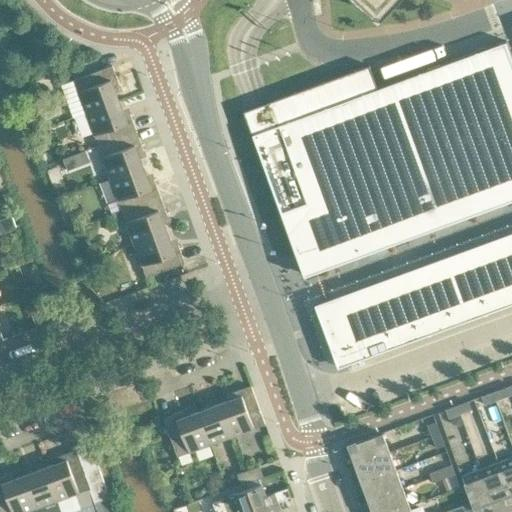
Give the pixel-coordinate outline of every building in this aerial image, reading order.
[(361,0),(372,10),(373,10),(378,15),(381,12),(392,0),(361,0)] [(358,255),(511,197),(511,60),(510,55),(511,55),(506,41),(377,88),(369,65),(281,97),(272,101),(256,106),(245,111),(243,111),(296,255),(297,255),(304,274),(317,269),(318,271),(358,256),(358,255)] [(86,113),(119,101),(115,91),(119,85),(120,85),(112,65),(74,80),(86,113)] [(122,110),(119,101),(86,113),(98,146),(137,131),(130,113),(129,113),(122,110)] [(144,150),(137,131),(98,146),(110,178),(143,166),(140,157),(142,151),(144,150)] [(110,178),(122,211),(161,197),(154,178),(153,178),(146,176),(143,166),(110,178)] [(167,216),(161,197),(122,211),(134,244),(167,232),(164,222),(166,216),(167,216)] [(167,232),(134,244),(146,277),(185,263),(178,243),(177,244),(170,241),(167,232)] [(511,232),(331,299),(331,298),(322,301),(323,302),(315,305),(338,367),(343,365),(344,366),(363,358),(511,303),(511,232)] [(36,284),(24,288),(25,293),(37,288),(36,284)] [(233,436),(265,424),(251,385),(232,392),(232,393),(229,400),(221,403),(233,436)] [(511,385),(493,392),(496,400),(511,394),(511,385)] [(493,392),(481,396),(484,404),(496,400),(493,392)] [(468,401),(457,405),(460,413),(471,409),(468,401)] [(221,403),(197,412),(209,444),(233,436),(221,403)] [(457,405),(445,409),(448,418),(460,413),(457,405)] [(177,456),(209,444),(197,412),(189,414),(183,412),(182,411),(163,418),(177,456)] [(428,425),(432,436),(440,433),(436,422),(428,425)] [(349,445),(355,463),(389,451),(382,433),(349,445)] [(444,444),(440,433),(432,436),(436,447),(444,444)] [(53,464),(46,467),(58,500),(63,511),(62,511),(68,511),(99,501),(103,511),(107,511),(114,510),(109,497),(97,462),(82,467),(76,449),(57,456),(57,457),(54,464),(53,464)] [(355,463),(362,482),(396,469),(389,451),(355,463)] [(511,456),(498,462),(511,499),(511,456)] [(506,505),(511,502),(511,499),(498,462),(480,468),(492,502),(503,498),(506,505)] [(241,485),(263,477),(259,465),(237,474),(241,485)] [(444,477),(455,473),(452,465),(441,469),(444,477)] [(46,467),(22,476),(34,509),(58,500),(46,467)] [(471,502),(443,511),(483,511),(481,506),(492,502),(480,468),(461,475),(465,486),(471,502)] [(362,482),(369,500),(403,488),(396,469),(362,482)] [(432,481),(444,477),(441,469),(429,473),(432,481)] [(0,477),(0,511),(24,511),(34,509),(22,476),(14,478),(8,475),(7,474),(0,477)] [(261,483),(214,501),(212,502),(215,511),(247,511),(291,496),(288,488),(265,496),(261,483)] [(369,500),(373,511),(393,511),(409,506),(403,488),(369,500)] [(247,511),(274,511),(294,505),(291,497),(291,496),(247,511)]
